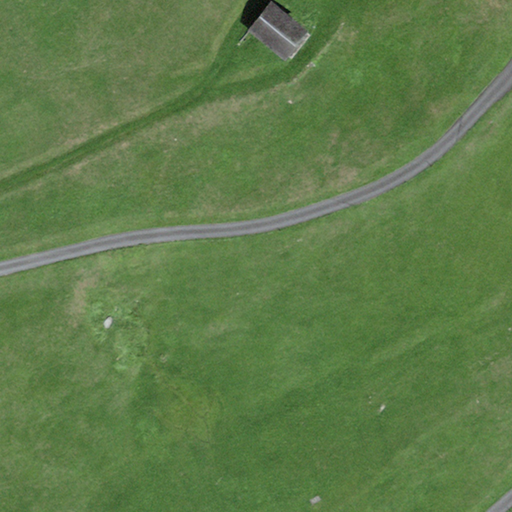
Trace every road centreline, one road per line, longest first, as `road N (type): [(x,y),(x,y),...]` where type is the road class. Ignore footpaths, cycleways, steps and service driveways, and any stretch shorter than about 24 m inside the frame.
road 1 (unclassified): [(0,269),(114,241),(245,229),(385,184),(471,117),(511,71)]
road 2 (track): [(0,187),(195,95),(293,71),(325,30)]
